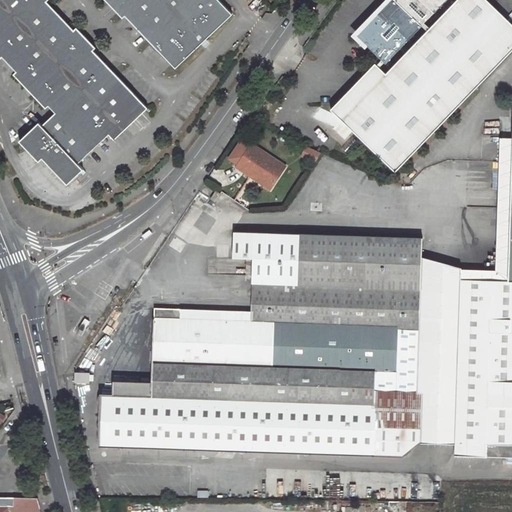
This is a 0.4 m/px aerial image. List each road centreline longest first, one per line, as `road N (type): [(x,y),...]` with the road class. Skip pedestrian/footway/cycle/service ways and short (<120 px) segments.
road 1 (primary): [(82,511),(29,294)]
road 2 (tertiary): [(178,177),(312,0)]
road 3 (primary): [(10,302),(64,511)]
road 4 (tertiary): [(29,294),(142,223),(178,177)]
road 5 (tertiary): [(137,210),(48,243),(3,223)]
road 6 (tertiary): [(137,210),(22,273)]
